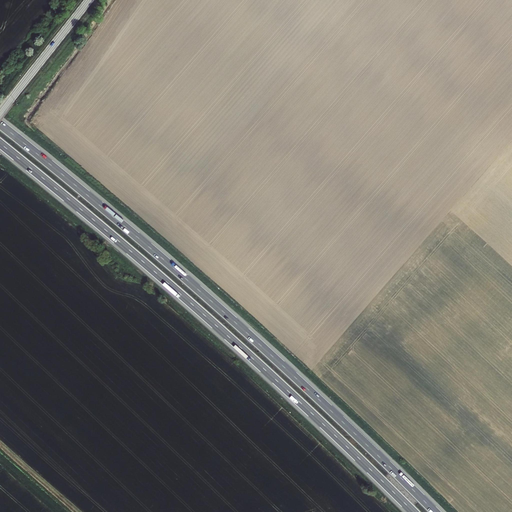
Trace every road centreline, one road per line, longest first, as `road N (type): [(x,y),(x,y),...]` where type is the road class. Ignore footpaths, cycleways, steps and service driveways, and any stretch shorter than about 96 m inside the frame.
road 1 (motorway): [(435,511),(199,290),(0,124)]
road 2 (motorway): [(0,143),(215,324),(413,511)]
